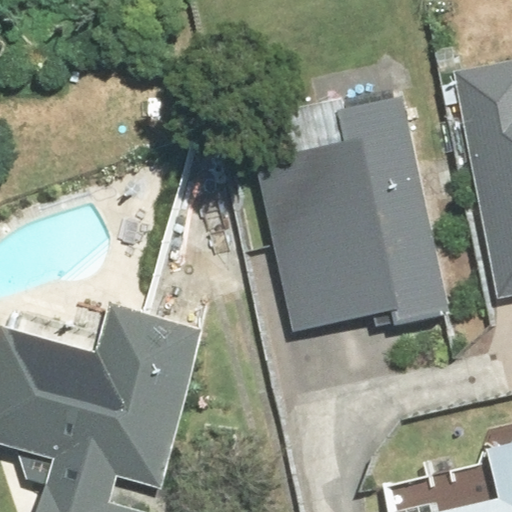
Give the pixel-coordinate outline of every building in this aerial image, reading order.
[(218,11),(220,17),(227,28),(232,32),(237,35),(242,37),(248,38),(254,38),(260,38),(265,36),(271,33),(276,30),(280,26),(283,21),(285,15),(287,10),(288,4),(287,0),(217,0),(217,5),(218,11)] [(511,67),(465,76),(505,298),(511,296),(511,67)] [(462,310),(413,94),(350,108),(357,141),(266,162),(304,330),(403,307),(406,322),(462,310)] [(41,489),(34,511),(128,511),(105,505),(115,467),(160,480),(203,329),(112,304),(98,353),(0,325),(0,444),(16,449),(26,480),(41,489)] [(497,460),(386,483),(392,511),(511,511),(511,419),(489,424),(497,460)]
